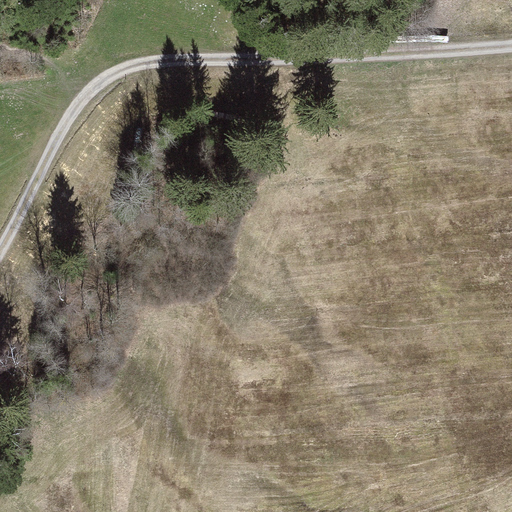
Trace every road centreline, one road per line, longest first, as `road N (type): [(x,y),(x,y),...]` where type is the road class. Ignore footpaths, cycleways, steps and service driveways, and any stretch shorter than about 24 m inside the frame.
road 1 (track): [(511,48),(351,64),(163,67),(113,84),(89,110)]
road 2 (track): [(89,110),(0,269)]
